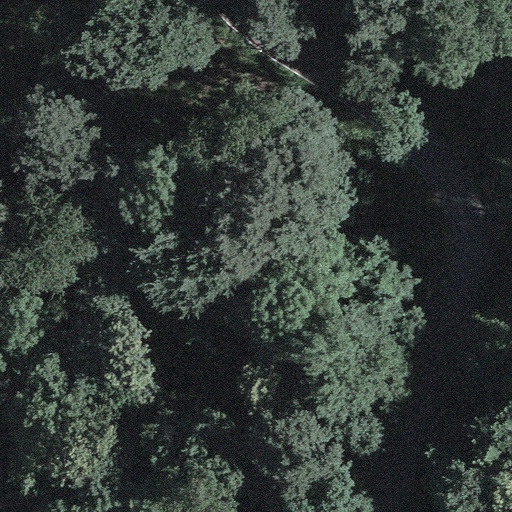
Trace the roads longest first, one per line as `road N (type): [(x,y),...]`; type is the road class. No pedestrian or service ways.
road 1 (unclassified): [(392,511),(462,289),(467,219),(416,137),(265,36),(231,0)]
road 2 (track): [(467,219),(511,0)]
